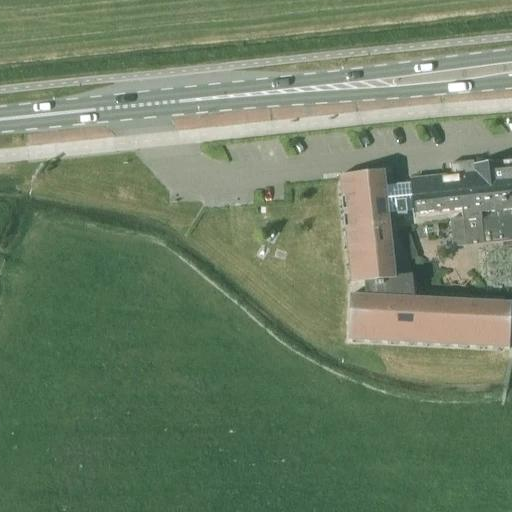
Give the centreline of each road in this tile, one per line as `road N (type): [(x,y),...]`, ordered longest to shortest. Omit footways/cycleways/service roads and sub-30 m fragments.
road 1 (primary): [(0,121),(267,93)]
road 2 (primary): [(511,55),(267,93)]
road 3 (primary): [(267,93),(511,82)]
